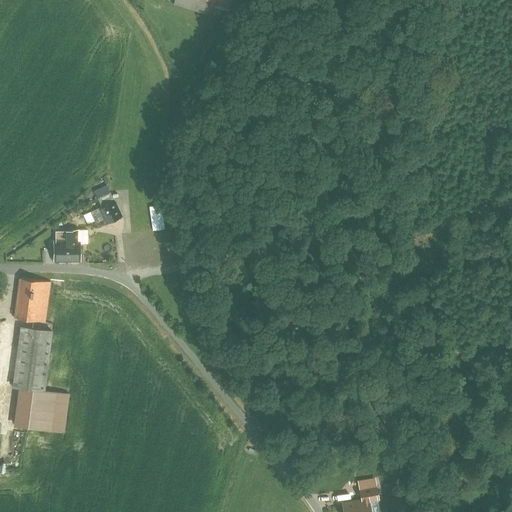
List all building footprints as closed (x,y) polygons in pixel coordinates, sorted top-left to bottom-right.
[(200,0),(229,10),(232,0),(200,0)] [(114,200),(100,207),(108,223),(122,216),(114,200)] [(79,231),(68,231),(67,233),(57,233),(57,242),(79,242),(79,231)] [(57,242),(55,242),(55,259),(79,259),(79,242),(57,242)] [(42,280),(20,277),(15,317),(37,320),(42,280)] [(42,280),(37,320),(45,321),(51,281),(42,280)] [(52,330),(22,326),(14,386),(21,387),(44,390),(52,330)] [(44,390),(21,387),(16,425),(64,431),(69,393),(44,390)] [(372,440),(355,446),(361,466),(379,460),(372,440)] [(377,491),(361,493),(362,501),(378,498),(377,491)] [(360,511),(359,501),(341,504),(342,511),(360,511)]
